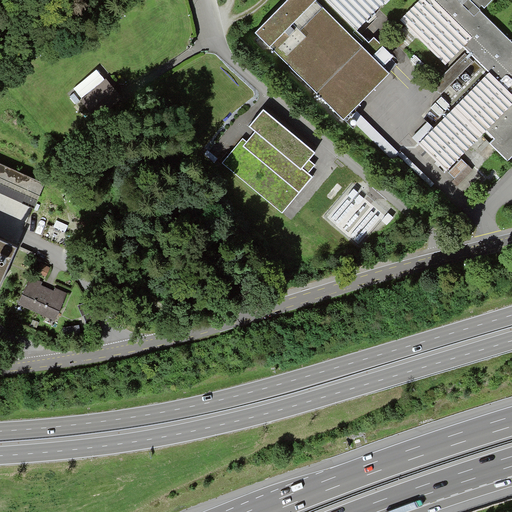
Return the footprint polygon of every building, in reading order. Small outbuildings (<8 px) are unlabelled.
[(369,44),(357,32),(323,0),(289,0),(255,35),(343,120),(389,77),(382,71),(394,59),(379,44),(374,39),(369,44)] [(323,0),(357,32),(365,23),(388,0),(323,0)] [(422,0),(401,20),(448,65),(464,48),(471,53),(473,56),(490,73),(434,130),(419,146),(447,174),(461,159),(488,133),(495,139),(490,144),(508,163),(511,159),(511,39),(478,5),(481,2),(484,5),(489,0),(422,0)] [(465,54),(432,87),(441,95),(473,62),(465,54)] [(108,73),(81,95),(96,113),(123,92),(108,73)] [(254,126),(225,163),(285,210),(315,173),(311,169),(317,162),(310,156),(318,147),(265,105),(250,123),(254,126)] [(400,150),(365,114),(358,121),(393,157),(400,150)] [(434,130),(427,123),(411,139),(419,146),(434,130)] [(461,159),(447,174),(459,186),(474,172),(461,159)] [(0,195),(33,210),(44,185),(0,165),(0,195)] [(0,289),(16,252),(0,244),(0,289)] [(51,268),(41,263),(36,273),(46,277),(51,268)] [(18,305),(54,322),(67,294),(55,289),(54,292),(41,286),(42,283),(31,277),(18,305)]
